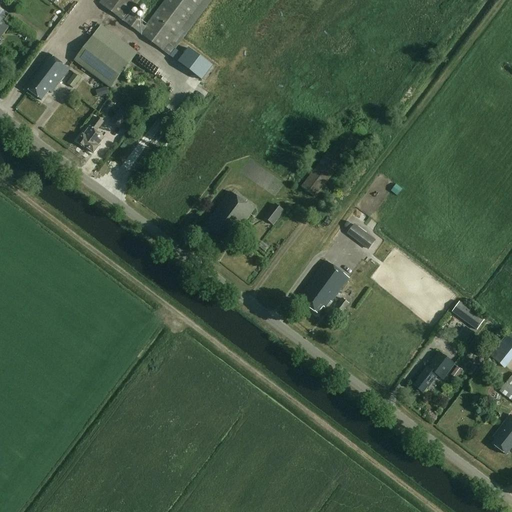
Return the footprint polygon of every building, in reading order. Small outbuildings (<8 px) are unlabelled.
[(101,0),(98,4),(202,80),(213,67),(189,48),(183,55),(175,49),(211,0),(165,0),(145,28),(128,15),(138,0),(101,0)] [(93,36),(74,61),(110,89),(129,64),(93,36)] [(24,86),(42,100),(49,91),(51,93),(69,70),(48,54),(24,86)] [(75,74),(67,83),(73,89),(81,79),(75,74)] [(110,122),(120,130),(130,117),(120,109),(110,122)] [(85,147),(94,154),(99,147),(98,146),(104,138),(96,132),(103,122),(97,117),(84,135),(83,134),(77,142),(85,147)] [(350,122),(301,187),(315,198),(364,133),(350,122)] [(239,230),(240,228),(249,217),(254,210),(230,192),(202,228),(223,244),(230,235),(232,236),(238,229),(239,230)] [(274,204),(263,218),(272,226),(283,211),(274,204)] [(372,234),(377,226),(355,213),(350,221),(372,234)] [(348,233),(369,249),(375,241),(355,225),(348,233)] [(252,233),(247,228),(243,233),(248,238),(252,233)] [(349,279),(327,262),(301,295),(307,299),(303,303),(318,314),(323,307),(325,308),(330,301),(331,302),(349,279)] [(336,307),(343,312),(349,304),(343,299),(336,307)] [(485,319),(466,305),(459,315),(478,329),(485,319)] [(511,365),(511,350),(510,348),(499,359),(504,363),(497,370),(503,375),(511,365)] [(429,368),(428,368),(419,380),(420,381),(415,387),(415,388),(415,390),(418,392),(420,391),(423,393),(428,387),(438,375),(442,378),(445,374),(446,375),(454,364),(440,353),(429,368)] [(451,374),(456,378),(462,370),(457,366),(451,374)] [(511,376),(500,392),(511,401),(511,376)] [(511,417),(510,416),(493,437),(496,439),(492,444),(506,455),(511,447),(511,417)]
